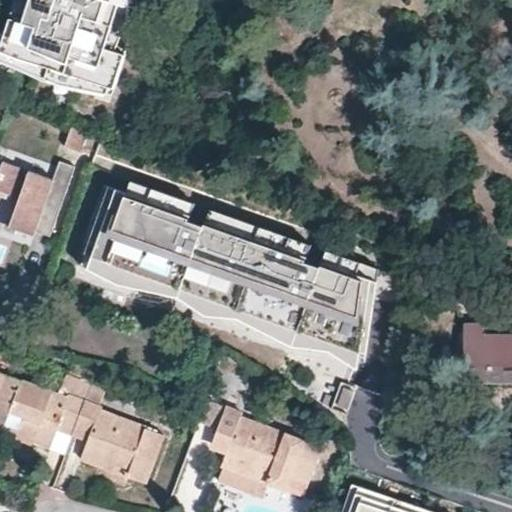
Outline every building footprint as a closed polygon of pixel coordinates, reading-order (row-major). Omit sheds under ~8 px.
[(16,0),(0,54),(0,56),(115,91),(126,52),(104,45),(117,0),(16,0)] [(72,124),(64,144),(81,150),(88,130),(72,124)] [(51,179),(0,161),(0,190),(14,195),(2,227),(32,238),(35,229),(49,233),(73,167),(57,161),(51,179)] [(193,202),(129,181),(125,194),(106,186),(82,264),(104,274),(127,277),(153,280),(175,290),(195,302),(209,313),(230,313),(245,317),(268,329),(291,342),(303,348),(321,350),(333,354),(359,371),(359,359),(369,359),(380,274),(327,255),(319,268),(305,262),(312,246),(211,209),(206,225),(187,219),(193,202)] [(511,331),(486,331),(486,322),(466,321),(466,369),(511,369),(511,331)] [(165,435),(102,410),(103,406),(101,405),(69,392),(68,398),(55,393),(0,371),(0,427),(3,429),(34,440),(51,447),(59,429),(88,440),(81,459),(145,484),(165,435)] [(69,392),(101,405),(107,389),(63,372),(55,393),(68,398),(69,392)] [(339,403),(348,406),(355,388),(346,384),(339,403)] [(324,447),(241,414),(242,411),(226,405),(213,439),(229,445),(215,479),(237,487),(240,480),(268,491),(272,483),(305,496),(324,447)] [(0,445),(28,456),(34,440),(3,429),(0,437),(0,445)] [(268,491),(240,480),(237,487),(265,498),(268,491)] [(352,486),(344,511),(370,511),(376,493),(352,486)]
